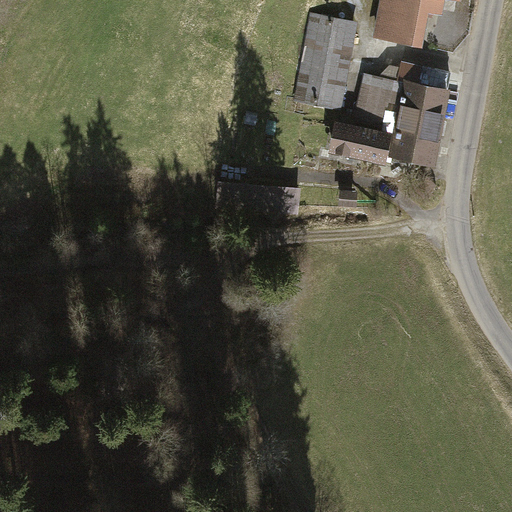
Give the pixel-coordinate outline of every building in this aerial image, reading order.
[(383,0),(377,34),(409,40),(416,2),(440,6),(440,0),(383,0)] [(354,26),(312,18),(297,97),(339,105),(354,26)] [(407,63),(402,86),(388,153),(433,162),(452,72),(407,63)] [(337,121),(331,150),(387,161),(388,153),(402,86),(363,78),(354,124),(337,121)] [(302,189),(220,182),(218,209),(300,215),(302,189)] [(357,192),(340,191),(339,205),(355,207),(357,192)]
